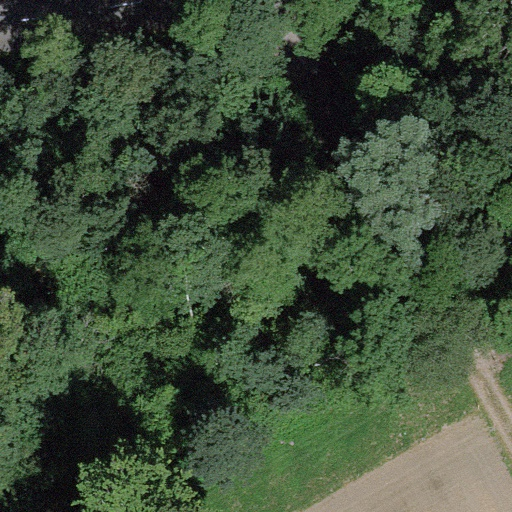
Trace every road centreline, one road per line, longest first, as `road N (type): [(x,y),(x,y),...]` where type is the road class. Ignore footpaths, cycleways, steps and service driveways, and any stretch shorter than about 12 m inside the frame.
road 1 (track): [(461,343),(272,0)]
road 2 (track): [(511,439),(461,343),(511,313)]
